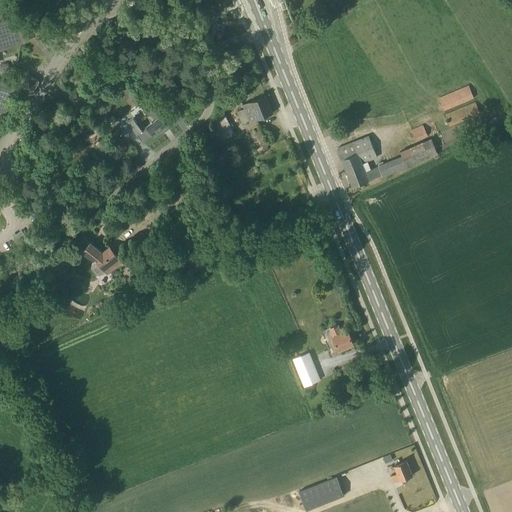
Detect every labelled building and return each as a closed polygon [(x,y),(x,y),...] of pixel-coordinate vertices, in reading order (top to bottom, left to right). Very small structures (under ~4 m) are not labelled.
[(0,49),(22,43),(14,18),(0,22),(0,49)] [(38,80),(32,77),(29,75),(26,75),(25,78),(24,77),(21,82),(22,83),(20,85),(21,87),(30,93),(32,93),(38,83),(38,80)] [(0,110),(6,112),(15,88),(0,82),(0,110)] [(439,98),(444,110),(474,98),(469,85),(439,98)] [(244,108),(250,122),(257,119),(273,113),(266,95),(243,104),(244,108)] [(153,136),(167,126),(169,128),(168,128),(169,129),(184,118),(183,117),(181,118),(173,108),(167,112),(163,115),(159,110),(160,109),(160,108),(160,106),(160,105),(160,104),(159,103),(159,102),(158,101),(158,100),(157,99),(156,98),(155,98),(154,98),(153,97),(151,97),(150,97),(149,97),(148,98),(147,98),(146,99),(145,100),(144,101),(144,102),(143,103),(143,104),(142,105),(142,106),(142,107),(143,108),(143,109),(143,110),(144,111),(145,112),(146,113),(147,114),(148,114),(149,115),(150,115),(151,115),(152,115),(156,120),(145,128),(140,120),(137,122),(133,117),(128,122),(143,142),(153,135),(153,136)] [(475,102),(445,114),(450,126),(480,113),(475,102)] [(105,113),(100,106),(94,111),(104,124),(110,119),(105,113)] [(222,143),(236,135),(224,114),(211,121),(222,143)] [(417,141),(428,136),(423,125),(412,130),(417,141)] [(352,187),(379,177),(375,168),(365,172),(362,163),(377,157),(376,153),(371,143),(369,136),(337,149),(352,187)] [(400,169),(396,159),(378,167),(382,176),(400,169)] [(102,253),(90,243),(83,251),(95,260),(91,263),(91,268),(96,274),(100,275),(106,270),(108,273),(122,262),(110,247),(102,253)] [(155,245),(148,251),(164,267),(170,262),(155,245)] [(341,334),(338,325),(330,328),(334,337),(333,337),(338,350),(353,344),(348,331),(341,334)] [(309,384),(323,378),(311,351),(297,357),(309,384)] [(390,454),(383,457),(385,462),(392,459),(390,454)] [(394,483),(413,475),(406,460),(394,465),(397,473),(390,476),(394,483)] [(302,491),(309,510),(346,496),(339,477),(302,491)]
